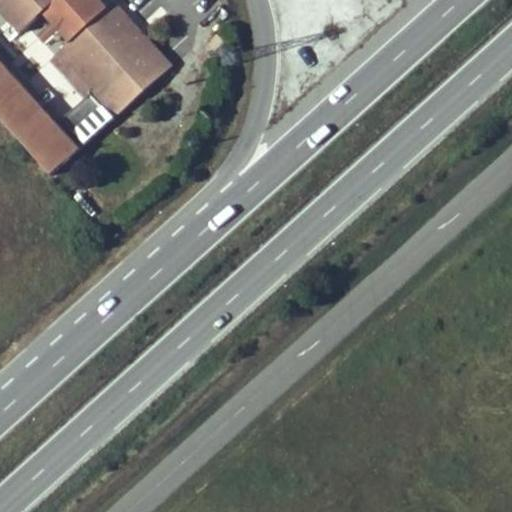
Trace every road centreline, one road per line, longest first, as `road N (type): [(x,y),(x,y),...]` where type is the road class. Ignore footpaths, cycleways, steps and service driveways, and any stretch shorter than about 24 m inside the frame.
road 1 (primary): [(0,501),(511,41)]
road 2 (unclassified): [(125,511),(511,160)]
road 3 (primary): [(232,201),(0,410)]
road 4 (primary): [(460,0),(232,201)]
road 5 (primary): [(253,0),(264,62),(232,201)]
